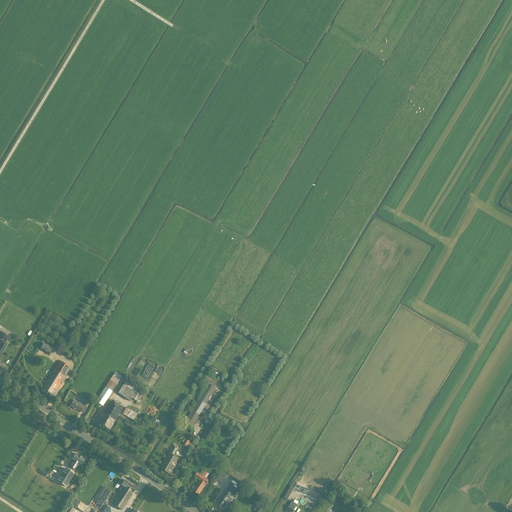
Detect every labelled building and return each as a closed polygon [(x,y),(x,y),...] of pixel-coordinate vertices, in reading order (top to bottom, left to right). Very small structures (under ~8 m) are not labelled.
[(0,352),(2,353),(6,347),(9,342),(1,338),(0,339),(0,343),(2,344),(0,347),(0,352)] [(50,354),(53,349),(44,344),(41,349),(50,354)] [(58,374),(63,363),(59,361),(42,389),(53,396),(64,378),(58,374)] [(117,385),(110,380),(106,387),(96,402),(102,406),(112,391),(117,385)] [(132,398),(138,402),(144,394),(137,390),(138,388),(127,380),(118,393),(129,401),(132,398)] [(193,427),(216,388),(209,383),(186,422),(193,427)] [(87,408),(90,403),(87,401),(84,406),(74,400),(70,406),(81,412),(84,406),(87,408)] [(110,430),(124,407),(113,401),(112,403),(110,402),(98,423),(110,430)] [(134,420),(137,414),(126,408),(123,414),(134,420)] [(178,447),(174,445),(160,468),(171,474),(179,459),(174,456),(178,447)] [(81,466),(85,459),(76,454),(72,461),(74,462),(71,467),(75,470),(78,464),(81,466)] [(66,487),(74,474),(65,469),(57,481),(66,487)] [(209,475),(206,473),(202,471),(200,474),(197,473),(195,477),(200,480),(193,491),(199,495),(206,484),(209,480),(206,478),(209,475)] [(122,511),(136,487),(125,480),(121,486),(122,486),(111,504),(122,511)] [(227,492),(225,495),(223,498),(222,497),(218,505),(223,508),(228,501),(227,500),(231,494),(235,497),(238,492),(237,491),(241,486),(233,480),(226,491),(227,492)] [(289,500),(294,486),(290,485),(285,498),(289,500)] [(108,499),(111,491),(105,489),(102,497),(108,499)] [(297,505),(292,502),(290,505),(290,504),(286,511),(292,511),(295,508),(297,505)]
